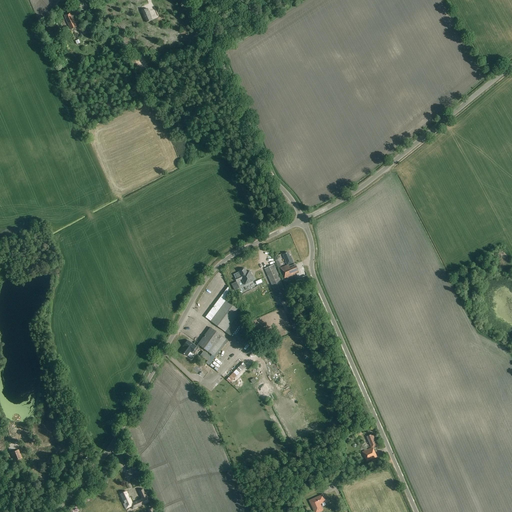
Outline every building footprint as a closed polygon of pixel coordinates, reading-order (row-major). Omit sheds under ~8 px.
[(141,12),(146,23),(153,20),(148,9),(141,12)] [(70,13),(64,16),(70,29),(77,26),(73,18),(72,18),(70,13)] [(86,25),(79,28),(81,35),(84,34),(89,32),(86,25)] [(140,55),(136,47),(132,49),(136,57),(140,55)] [(284,278),(298,272),(296,267),(290,269),(288,265),(294,263),(292,258),(291,258),(290,256),(290,257),(288,253),(283,255),(287,265),(280,268),(284,278)] [(277,297),(286,293),(274,265),(265,269),(277,297)] [(245,269),(239,272),(234,275),(235,279),(237,282),(242,280),(244,285),(254,280),(250,272),(247,273),(245,269)] [(222,291),(202,318),(207,322),(227,295),(222,291)] [(241,310),(227,299),(210,321),(240,343),(249,331),(239,312),(241,310)] [(211,357),(208,361),(196,378),(198,381),(215,358),(228,340),(210,328),(198,345),(212,355),(211,357)] [(251,338),(249,331),(240,343),(245,347),(251,338)] [(184,346),(184,347),(182,350),(185,352),(187,350),(187,349),(188,349),(193,352),(197,346),(193,344),(193,345),(188,341),(184,346)] [(246,352),(248,354),(249,353),(251,354),(252,354),(257,348),(256,347),(255,347),(253,346),(246,352)] [(208,361),(211,357),(204,352),(200,356),(208,361)] [(241,362),(211,394),(203,387),(201,389),(203,392),(201,394),(210,402),(245,365),(241,362)] [(371,435),(367,437),(371,448),(362,452),(366,462),(377,457),(373,448),(378,446),(373,435),(372,436),(371,435)] [(22,459),(18,451),(11,454),(14,462),(22,459)] [(133,505),(134,508),(149,502),(143,489),(139,491),(143,498),(134,503),(134,502),(132,503),(130,498),(129,498),(128,496),(128,495),(126,491),(120,494),(123,501),(124,501),(125,503),(123,504),(125,509),(133,505)] [(323,495),(310,501),(315,511),(318,511),(323,510),(320,504),(325,501),(323,495)]
